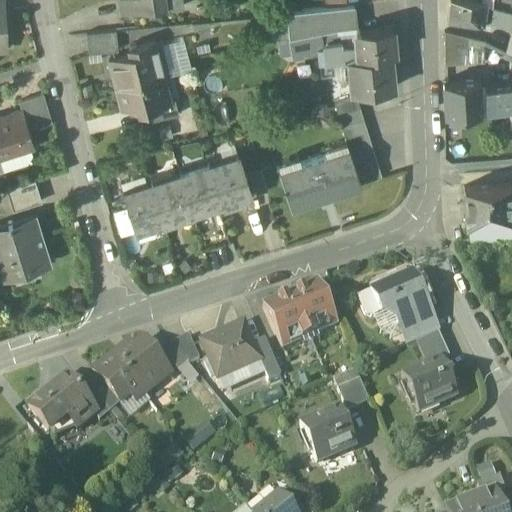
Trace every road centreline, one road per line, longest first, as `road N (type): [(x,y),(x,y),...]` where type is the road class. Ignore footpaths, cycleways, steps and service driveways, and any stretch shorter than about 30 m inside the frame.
road 1 (residential): [(42,0),(124,324)]
road 2 (secondary): [(124,324),(397,232),(415,219)]
road 3 (secondary): [(415,219),(426,182),(420,0)]
road 4 (residential): [(509,401),(415,219)]
road 5 (residential): [(371,511),(509,401)]
road 6 (secondary): [(0,366),(124,324)]
